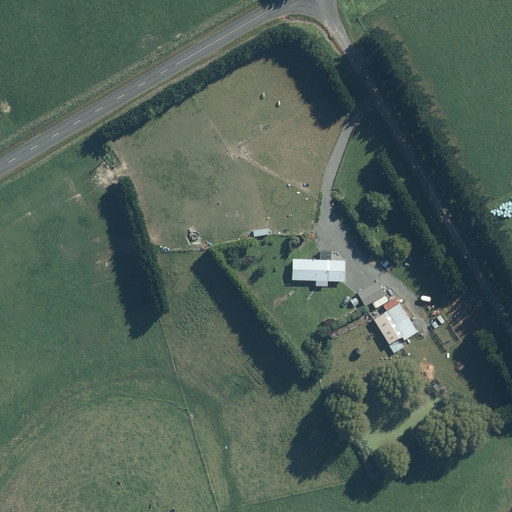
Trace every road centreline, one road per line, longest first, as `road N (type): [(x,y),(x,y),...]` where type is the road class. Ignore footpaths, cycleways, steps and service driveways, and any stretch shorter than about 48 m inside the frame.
road 1 (unclassified): [(317,0),(511,335)]
road 2 (residential): [(0,166),(286,0)]
